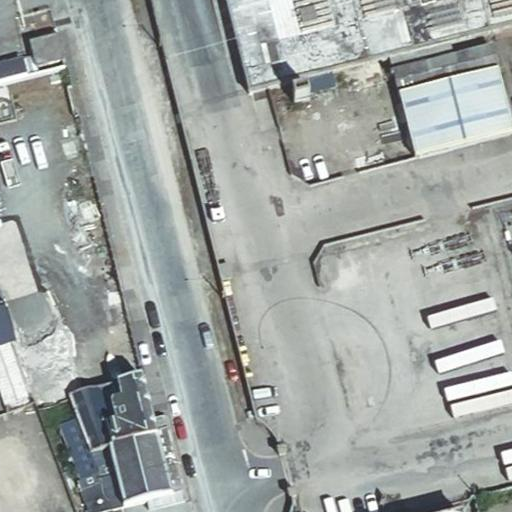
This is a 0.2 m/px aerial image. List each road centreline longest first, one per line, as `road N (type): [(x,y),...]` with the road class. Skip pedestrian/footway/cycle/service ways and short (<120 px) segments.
road 1 (unclassified): [(221,511),(97,0)]
road 2 (unknown): [(258,232),(337,471)]
